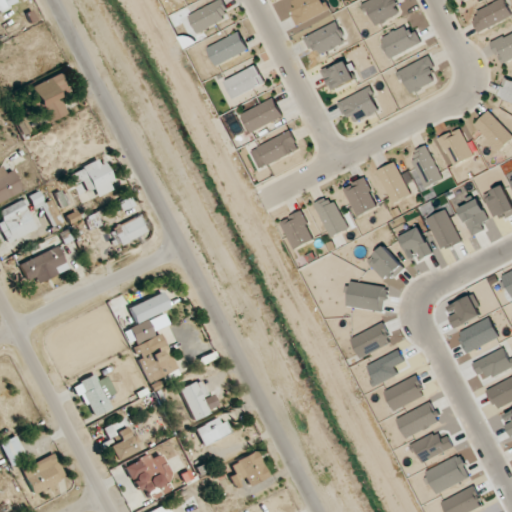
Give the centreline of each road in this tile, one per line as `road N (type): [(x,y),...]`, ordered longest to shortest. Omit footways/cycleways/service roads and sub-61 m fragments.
road 1 (residential): [(398,511),(134,0)]
road 2 (tertiary): [(319,511),(56,0)]
road 3 (residential): [(511,251),(416,306),(511,502)]
road 4 (residential): [(263,198),(459,98),(463,64),(431,0)]
road 5 (residential): [(110,511),(0,296)]
road 6 (residential): [(0,336),(184,249)]
road 7 (residential): [(332,163),(249,0)]
